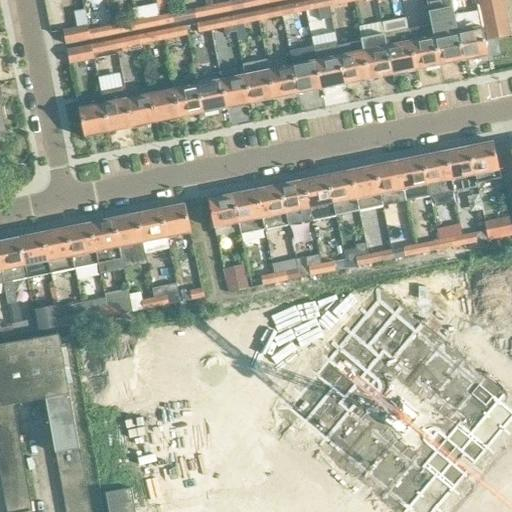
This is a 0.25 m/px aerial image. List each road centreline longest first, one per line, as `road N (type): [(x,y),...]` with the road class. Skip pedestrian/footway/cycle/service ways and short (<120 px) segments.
road 1 (residential): [(66,198),(511,107)]
road 2 (unknown): [(0,487),(115,466),(97,358)]
road 3 (residential): [(66,198),(25,0)]
